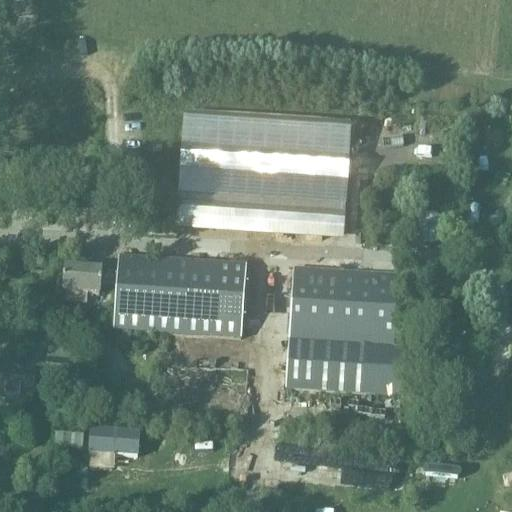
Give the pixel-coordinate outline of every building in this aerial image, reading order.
[(176,232),(342,243),(349,128),(184,118),(176,232)] [(64,268),(62,295),(66,295),(65,303),(86,305),(86,296),(99,297),(100,288),(116,289),(113,331),(240,340),(245,266),(118,258),(117,272),(64,268)] [(292,270),(288,343),(285,392),(397,399),(399,351),(384,350),(385,331),(394,331),(395,318),(396,297),(396,277),(292,270)] [(450,303),(416,299),(413,319),(447,324),(450,303)] [(77,364),(46,360),(44,377),(35,376),(35,374),(0,370),(0,406),(8,408),(8,403),(32,406),(33,392),(45,394),(46,384),(75,387),(77,364)] [(137,436),(89,433),(87,457),(135,460),(137,436)]
